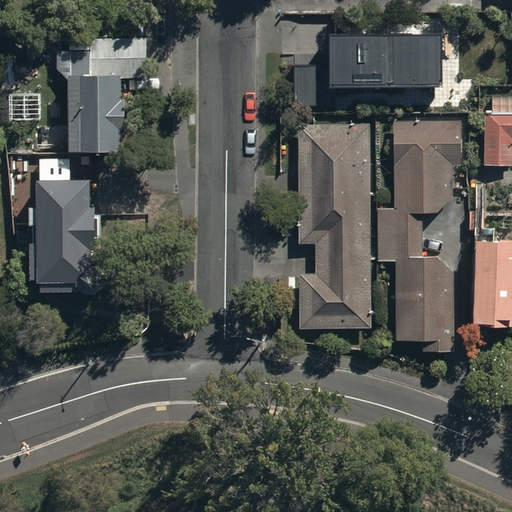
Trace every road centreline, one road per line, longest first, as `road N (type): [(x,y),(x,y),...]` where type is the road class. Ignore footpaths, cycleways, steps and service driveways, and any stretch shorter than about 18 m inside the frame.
road 1 (residential): [(225,377),(224,0)]
road 2 (residential): [(511,454),(349,397),(225,377)]
road 3 (unclassified): [(225,377),(138,381),(0,423)]
